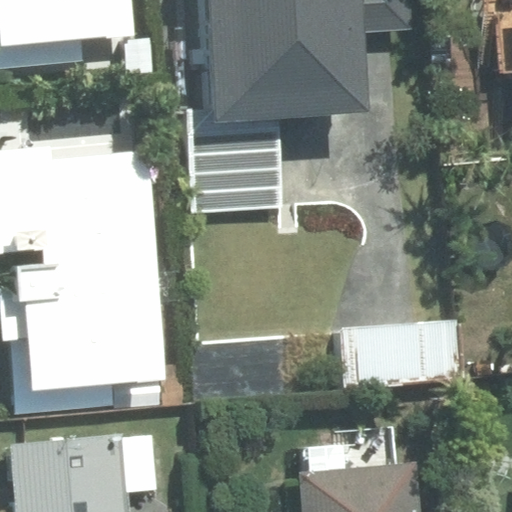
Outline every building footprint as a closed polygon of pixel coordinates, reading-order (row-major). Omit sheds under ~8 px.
[(0,0),(0,69),(68,63),(65,38),(97,35),(93,0),(0,0)] [(332,0),(179,0),(188,113),(171,114),(178,207),(270,201),(264,116),(340,111),(332,0)] [(395,0),(356,0),(358,34),(397,32),(395,0)] [(511,9),(493,11),(504,133),(511,132),(511,9)] [(31,149),(0,151),(0,252),(20,251),(21,267),(0,268),(0,382),(2,411),(99,403),(98,383),(128,381),(110,155),(32,161),(31,149)] [(445,325),(327,333),(331,388),(449,380),(445,325)] [(140,435),(0,446),(0,471),(3,511),(109,511),(108,495),(145,492),(140,435)] [(400,511),(396,461),(282,470),(285,511),(400,511)]
